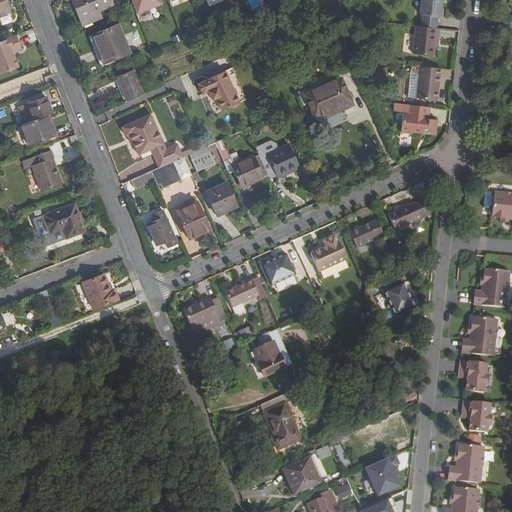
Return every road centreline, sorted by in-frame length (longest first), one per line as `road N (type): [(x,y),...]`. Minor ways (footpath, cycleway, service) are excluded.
road 1 (residential): [(151,291),(456,151)]
road 2 (residential): [(422,511),(450,241)]
road 3 (residential): [(151,291),(242,511)]
road 4 (residential): [(66,70),(133,244)]
road 5 (residential): [(456,151),(471,0)]
road 6 (residential): [(0,295),(133,244)]
